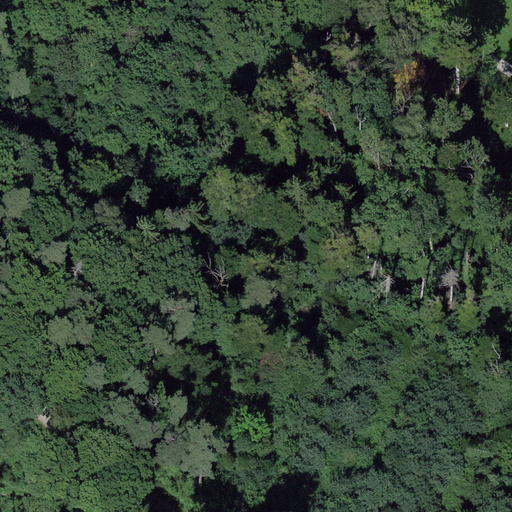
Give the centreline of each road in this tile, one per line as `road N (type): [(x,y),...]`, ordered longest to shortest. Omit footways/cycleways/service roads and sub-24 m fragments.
road 1 (track): [(0,285),(148,469),(209,511)]
road 2 (track): [(511,78),(360,0)]
